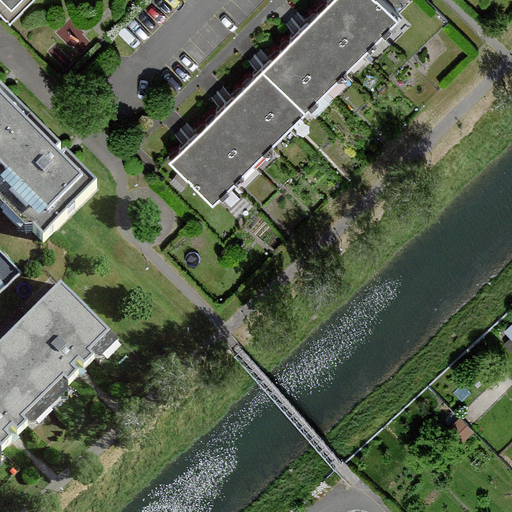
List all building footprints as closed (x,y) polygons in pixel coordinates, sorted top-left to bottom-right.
[(357,51),(377,31),(346,0),(323,0),(315,9),(357,51)] [(346,0),(377,31),(395,13),(382,0),(346,0)] [(337,71),(357,51),(315,9),(295,29),(337,71)] [(320,87),(337,71),(295,29),(278,45),(320,87)] [(305,102),(320,87),(278,45),(263,60),(305,102)] [(287,119),(305,102),(263,60),(245,77),(287,119)] [(269,138),(287,119),(245,77),(227,95),(269,138)] [(94,189),(0,94),(0,198),(42,241),(94,189)] [(251,155),(269,138),(227,95),(209,113),(251,155)] [(230,176),(251,155),(209,113),(188,133),(230,176)] [(210,195),(230,176),(188,133),(168,153),(210,195)] [(0,346),(0,450),(8,443),(2,437),(5,433),(9,429),(15,435),(24,426),(19,421),(61,379),(66,384),(74,376),(68,370),(72,366),(77,362),(82,368),(91,359),(87,355),(107,335),(59,288),(0,346)] [(511,324),(503,332),(511,342),(511,324)]
